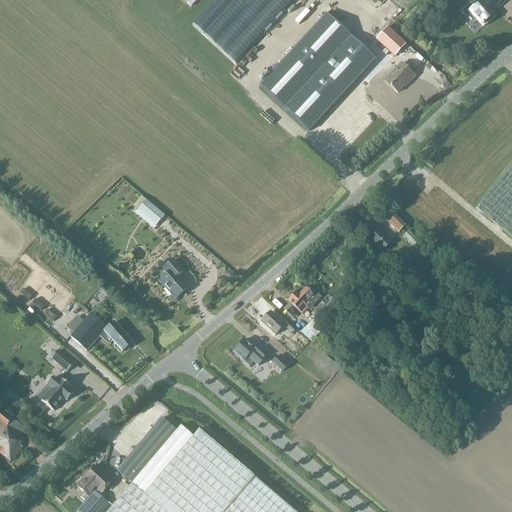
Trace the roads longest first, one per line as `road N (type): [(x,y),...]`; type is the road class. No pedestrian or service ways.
road 1 (tertiary): [(511,51),(177,356)]
road 2 (unknown): [(360,194),(250,86),(262,48),(304,0)]
road 3 (tertiary): [(363,511),(177,356)]
road 4 (tertiary): [(177,356),(0,505)]
